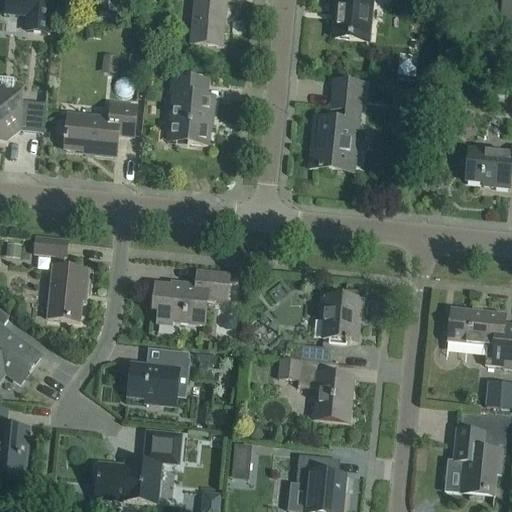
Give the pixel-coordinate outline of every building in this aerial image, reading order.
[(225,1),(218,1),(217,0),(193,0),(189,46),(221,49),(225,1)] [(335,15),(333,39),(366,43),(369,0),(333,0),(332,14),(335,15)] [(511,0),(503,0),(502,23),(511,24),(511,0)] [(103,57),(101,72),(116,73),(118,59),(103,57)] [(208,83),(172,79),(170,97),(171,97),(167,143),(211,148),(216,99),(206,98),(208,83)] [(358,125),(361,86),(333,83),(331,112),(337,113),(335,123),(314,120),(309,171),(331,173),(331,170),(351,172),(355,125),(358,125)] [(46,106),(27,104),(28,98),(0,95),(0,143),(7,144),(24,134),(43,136),(46,106)] [(64,152),(93,155),(93,157),(114,159),(117,138),(132,139),(135,109),(111,107),(109,122),(67,118),(64,152)] [(510,177),(511,177),(511,149),(511,156),(468,151),(465,183),(490,186),(490,189),(509,191),(510,177)] [(35,241),(34,257),(56,259),(55,269),(52,269),(47,322),(80,325),(82,304),(83,295),(86,296),(88,273),(63,270),(64,260),(66,260),(67,244),(35,241)] [(7,246),(6,259),(19,261),(20,248),(7,246)] [(159,308),(157,324),(204,328),(206,302),(226,304),(229,278),(196,274),(195,288),(171,286),(171,289),(156,287),(153,307),(159,308)] [(325,315),(322,342),(344,344),(344,346),(349,347),(350,345),(356,345),(359,318),(362,318),(363,302),(320,298),(319,314),(325,315)] [(484,368),(499,369),(503,372),(511,373),(511,372),(511,326),(504,326),(505,317),(450,312),(447,345),(491,350),(491,357),(485,356),(484,368)] [(0,377),(3,374),(20,385),(39,358),(4,333),(11,322),(0,313),(0,377)] [(301,348),(300,363),(329,365),(330,351),(301,348)] [(162,353),(160,371),(131,368),(128,400),(158,403),(158,407),(174,409),(178,379),(186,380),(189,356),(162,353)] [(337,366),(329,365),(300,363),(279,361),(277,381),(298,383),(297,390),(314,392),(311,420),(351,424),(355,382),(328,380),(329,366),(337,367),(337,366)] [(0,480),(22,483),(26,447),(28,448),(30,432),(6,429),(7,413),(0,412),(0,480)] [(462,465),(459,496),(492,499),(491,506),(492,506),(496,470),(500,470),(502,454),(482,452),(483,435),(456,432),(453,464),(462,465)] [(144,466),(126,464),(126,470),(98,467),(95,501),(156,507),(160,469),(181,471),(184,438),(147,434),(144,466)] [(233,471),(248,472),(250,450),(235,449),(233,471)] [(440,456),(440,483),(448,484),(449,457),(440,456)] [(329,476),(330,461),(299,458),(296,487),(306,488),(303,511),(339,511),(341,497),(344,497),(346,477),(329,476)]
